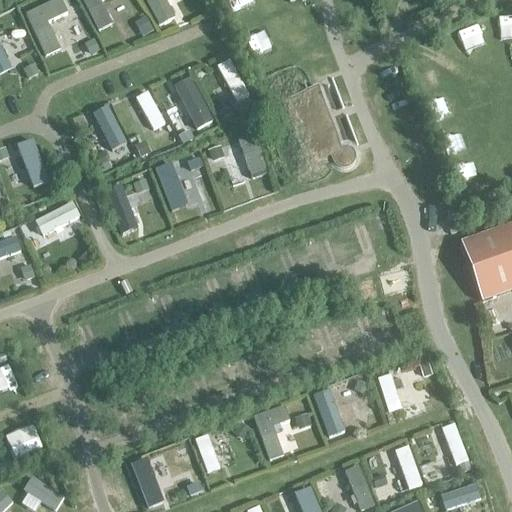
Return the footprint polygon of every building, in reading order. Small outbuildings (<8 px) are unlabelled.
[(80,0),(98,34),(112,27),(100,4),(106,0),(80,0)] [(143,0),(159,29),(175,21),(163,0),(143,0)] [(25,17),(45,60),(60,53),(47,26),(67,16),(59,1),(25,17)] [(134,26),(142,39),(153,33),(145,19),(134,26)] [(0,81),(10,77),(0,56),(0,81)] [(217,70),(236,105),(248,98),(229,63),(217,70)] [(179,95),(200,133),(212,126),(192,88),(179,95)] [(351,150),(342,150),(319,89),(291,100),(309,145),(318,142),(323,156),(331,154),(335,165),(340,170),(348,171),(356,167),(357,161),(356,155),(351,150)] [(136,103),(152,131),(162,126),(147,97),(136,103)] [(97,118),(113,150),(125,144),(109,112),(97,118)] [(22,152),(33,184),(45,179),(35,148),(22,152)] [(66,211),(38,226),(44,236),(72,221),(66,211)] [(511,230),(462,249),(483,305),(511,294),(511,230)] [(15,241),(0,245),(0,261),(20,255),(15,241)] [(377,382),(388,416),(401,412),(390,378),(377,382)] [(313,399),(329,443),(343,438),(326,394),(313,399)] [(253,420),(269,465),(283,460),(274,435),(281,433),(279,427),(289,424),(284,409),(253,420)] [(456,469),(459,468),(460,471),(449,474),(452,483),(463,479),(461,476),(470,473),(468,465),(468,464),(454,427),(441,432),(456,469)] [(194,443),(207,477),(220,473),(207,438),(194,443)] [(395,454),(408,492),(421,488),(408,450),(395,454)] [(136,469),(149,503),(161,498),(148,464),(136,469)] [(344,475),(359,511),(367,511),(374,510),(357,469),(344,475)] [(296,495),(303,511),(318,511),(308,489),(296,495)] [(482,492),(441,508),(443,511),(470,511),(473,511),(481,511),(480,508),(487,506),(482,492)]
